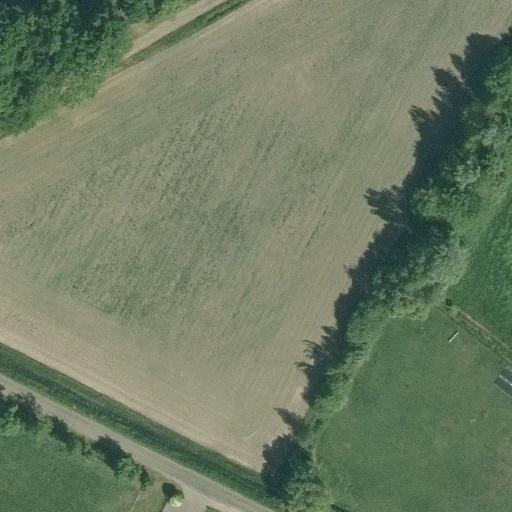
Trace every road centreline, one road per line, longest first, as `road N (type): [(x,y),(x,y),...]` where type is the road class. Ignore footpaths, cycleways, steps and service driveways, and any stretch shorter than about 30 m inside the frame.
road 1 (unclassified): [(250,511),(0,386)]
road 2 (track): [(0,118),(215,0)]
